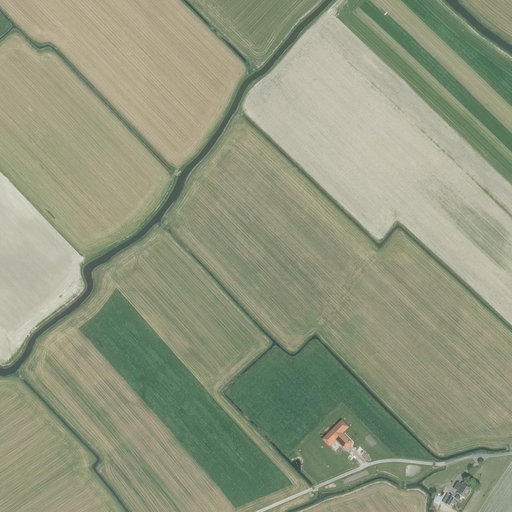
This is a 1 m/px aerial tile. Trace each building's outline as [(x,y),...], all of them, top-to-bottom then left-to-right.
[(345,450),(351,444),(342,434),(348,428),(342,421),(323,440),(329,446),(335,440),(345,450)] [(353,462),(355,460),(349,453),(346,456),(353,462)] [(463,484),(462,485),(457,483),(454,489),(458,492),(457,494),(465,498),(471,488),(463,484)] [(451,508),(453,505),(451,503),(454,498),(447,494),(442,502),(451,508)] [(437,495),(433,502),(438,505),(442,498),(437,495)]
